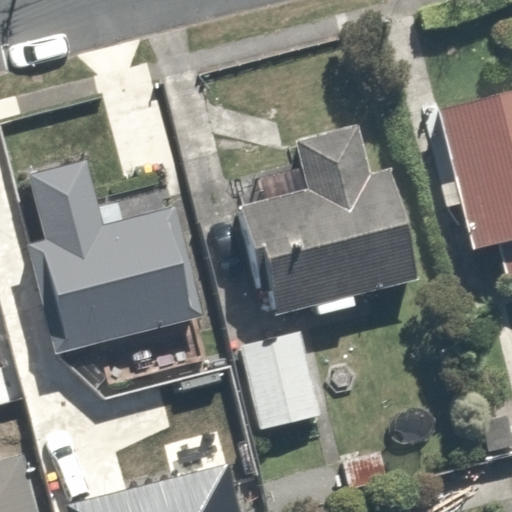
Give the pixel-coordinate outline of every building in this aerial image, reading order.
[(511,96),(428,117),(465,266),(511,254),(511,96)] [(290,187),(229,208),(267,321),(431,265),(397,166),(360,179),(344,132),(278,154),(290,187)] [(42,239),(17,246),(49,355),(196,313),(164,202),(101,220),(83,161),(24,178),(42,239)] [(306,319),(228,338),(252,436),(330,417),(306,319)] [(0,321),(0,359),(11,356),(0,321)] [(135,511),(95,357),(18,377),(53,511),(135,511)] [(31,511),(20,465),(0,470),(0,511),(31,511)]
